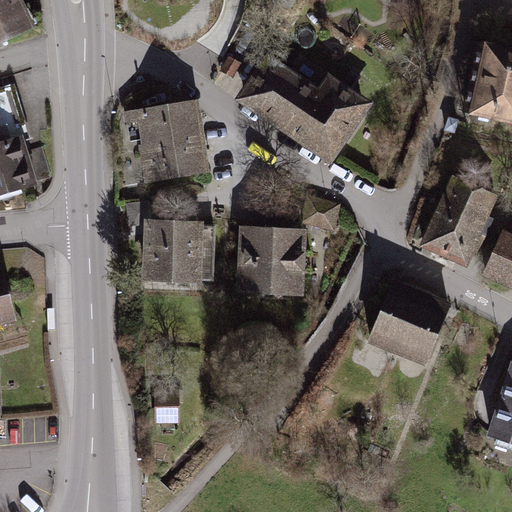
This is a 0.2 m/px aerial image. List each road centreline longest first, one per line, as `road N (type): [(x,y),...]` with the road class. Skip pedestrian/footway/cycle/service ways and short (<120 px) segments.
road 1 (residential): [(82,46),(190,85),(354,199),(386,233)]
road 2 (residential): [(386,233),(335,323),(190,493)]
road 3 (tertiary): [(91,511),(87,226)]
road 4 (residential): [(466,0),(453,75),(417,178),(386,233)]
road 5 (tertiary): [(87,226),(82,46)]
road 6 (residential): [(386,233),(400,259),(511,314)]
